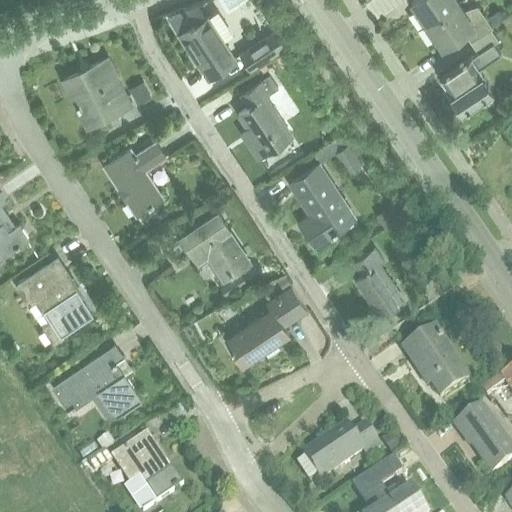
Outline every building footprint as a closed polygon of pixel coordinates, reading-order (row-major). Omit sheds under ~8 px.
[(412,0),(411,1),(416,8),(413,10),(424,26),(458,2),(457,0),(412,0)] [(458,2),(424,26),(433,40),(436,38),(442,46),(464,32),(470,41),(490,27),(492,26),(477,5),(463,9),(458,2)] [(198,5),(168,14),(179,30),(209,76),(235,58),(206,15),(205,16),(198,5)] [(497,9),(487,16),(492,25),(503,17),(497,9)] [(490,27),(470,41),(477,51),(440,76),(452,93),(451,93),(452,95),(449,100),(454,107),(460,106),(461,108),(491,87),(478,67),(501,52),(493,41),(498,38),(490,27)] [(273,31),(238,54),(249,71),(284,49),(273,31)] [(80,70),(64,77),(87,124),(103,116),(100,111),(111,106),(114,111),(130,103),(107,57),(91,64),(92,67),(82,72),(80,70)] [(248,106),(238,113),(252,135),(245,139),(257,157),(264,152),(291,135),(265,95),(277,87),(269,75),(241,94),(241,95),(247,103),(248,106)] [(144,81),(130,87),(137,103),(152,96),(144,81)] [(162,196),(143,168),(164,154),(155,141),(134,154),(129,147),(103,164),(136,213),(162,196)] [(347,172),(361,163),(348,143),(334,152),(347,172)] [(333,229),(353,215),(318,163),(289,182),(309,213),(298,220),(316,247),(336,233),(333,229)] [(0,256),(2,255),(1,254),(28,236),(18,221),(13,225),(0,205),(0,202),(4,200),(2,198),(0,194),(0,256)] [(389,208),(377,216),(384,226),(396,218),(389,208)] [(223,278),(248,261),(226,228),(227,227),(218,212),(181,237),(191,251),(201,244),(223,278)] [(380,315),(404,299),(379,263),(383,260),(374,247),(353,261),(361,273),(355,277),(380,315)] [(54,339),(92,314),(76,289),(77,288),(57,257),(16,284),(28,302),(35,298),(52,322),(45,327),(54,339)] [(284,275),(276,280),(281,288),(289,283),(284,275)] [(241,276),(221,289),(227,297),(246,284),(241,276)] [(270,308),(226,337),(244,363),(289,333),(283,325),(306,310),(290,286),(266,302),(270,308)] [(436,400),(468,379),(434,328),(402,349),(436,400)] [(112,363),(116,361),(123,356),(115,344),(67,376),(52,386),(68,410),(83,400),(98,390),(115,416),(141,398),(124,372),(120,375),(112,363)] [(511,367),(482,389),(487,395),(505,383),(511,392),(511,367)] [(490,473),(511,457),(511,448),(481,406),(455,424),(490,473)] [(304,456),(297,461),(309,479),(316,474),(319,479),(362,451),(365,456),(379,447),(364,425),(352,433),(346,425),(302,454),(304,456)] [(392,434),(380,442),(390,456),(402,448),(392,434)] [(106,436),(95,444),(101,453),(103,452),(113,446),(106,436)] [(142,511),(143,511),(156,503),(182,485),(171,468),(169,470),(146,436),(113,458),(131,483),(125,487),(142,511)] [(101,453),(86,464),(92,473),(110,462),(103,452),(101,453)] [(393,462),(351,489),(366,511),(426,511),(409,485),(394,494),(389,498),(383,488),(402,475),(393,462)]
